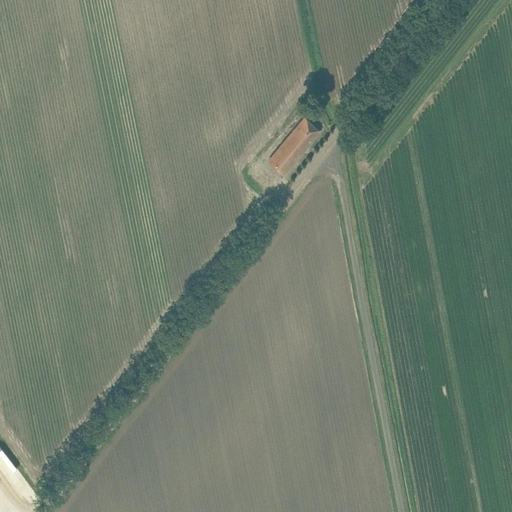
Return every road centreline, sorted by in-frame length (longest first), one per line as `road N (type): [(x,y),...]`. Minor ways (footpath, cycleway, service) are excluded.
road 1 (track): [(37,511),(445,0)]
road 2 (track): [(402,511),(333,143)]
